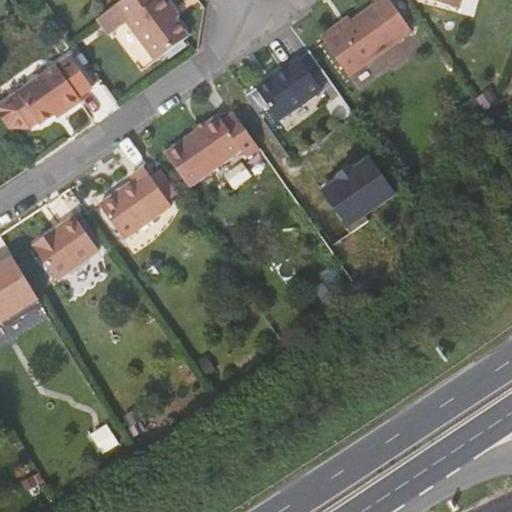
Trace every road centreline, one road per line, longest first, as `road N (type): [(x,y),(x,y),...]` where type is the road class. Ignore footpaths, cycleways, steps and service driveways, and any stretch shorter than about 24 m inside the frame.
road 1 (residential): [(0,206),(247,30)]
road 2 (primary): [(511,359),(278,511)]
road 3 (primary): [(356,511),(511,410)]
